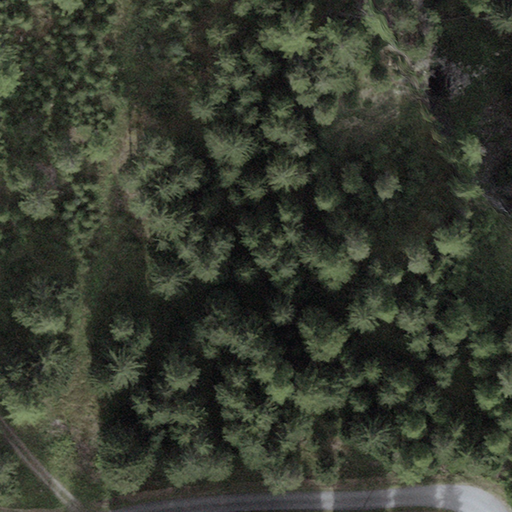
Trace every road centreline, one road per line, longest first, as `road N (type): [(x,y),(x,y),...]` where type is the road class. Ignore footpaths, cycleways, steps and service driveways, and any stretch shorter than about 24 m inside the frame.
road 1 (track): [(488,511),(478,501),(419,493),(151,511)]
road 2 (track): [(87,511),(49,483),(0,422)]
